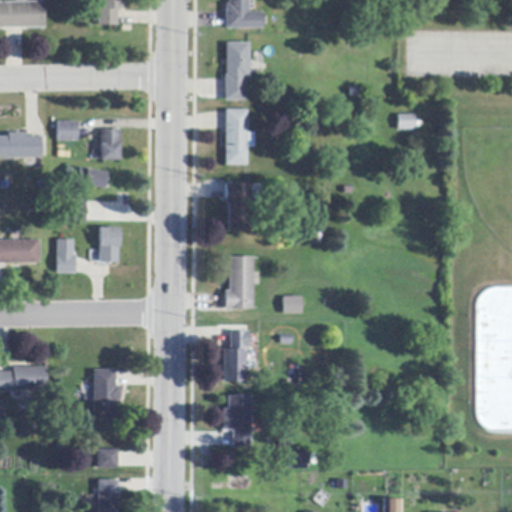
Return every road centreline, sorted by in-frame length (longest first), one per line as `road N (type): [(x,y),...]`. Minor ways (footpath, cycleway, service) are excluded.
road 1 (tertiary): [(169,511),(170,0)]
road 2 (residential): [(171,314),(0,316)]
road 3 (residential): [(170,77),(0,79)]
